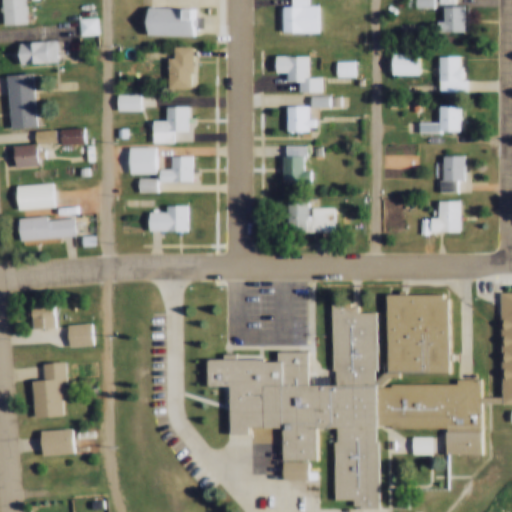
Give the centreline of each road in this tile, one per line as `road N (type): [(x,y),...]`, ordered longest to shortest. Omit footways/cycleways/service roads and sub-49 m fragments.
road 1 (residential): [(0,276),(245,265),(511,266)]
road 2 (residential): [(245,265),(242,0)]
road 3 (residential): [(10,511),(0,372)]
